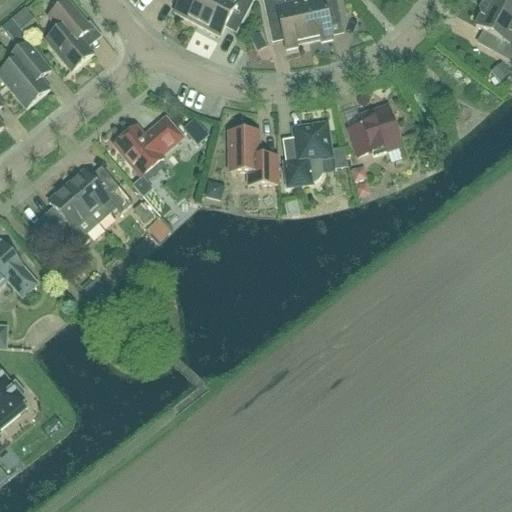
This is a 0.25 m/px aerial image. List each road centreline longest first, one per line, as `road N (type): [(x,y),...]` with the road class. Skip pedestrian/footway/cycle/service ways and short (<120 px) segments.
road 1 (residential): [(440,0),(356,75),(295,94),(208,88),(138,49)]
road 2 (residential): [(0,182),(112,93),(138,49)]
